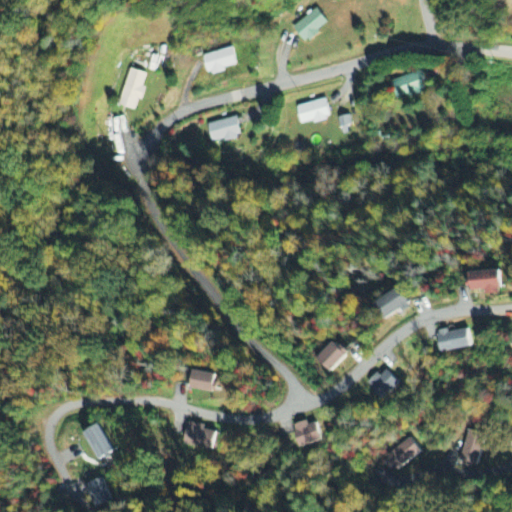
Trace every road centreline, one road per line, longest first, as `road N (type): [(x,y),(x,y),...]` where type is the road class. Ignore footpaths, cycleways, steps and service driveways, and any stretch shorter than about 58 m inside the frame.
road 1 (residential): [(511,49),(408,47),(355,60),(175,110),(145,143),(138,185),(144,208),(239,334),(285,374),(300,405)]
road 2 (residential): [(56,471),(49,439),(64,409),(140,400),(269,416),(323,399),(409,327),(453,311),(511,306)]
